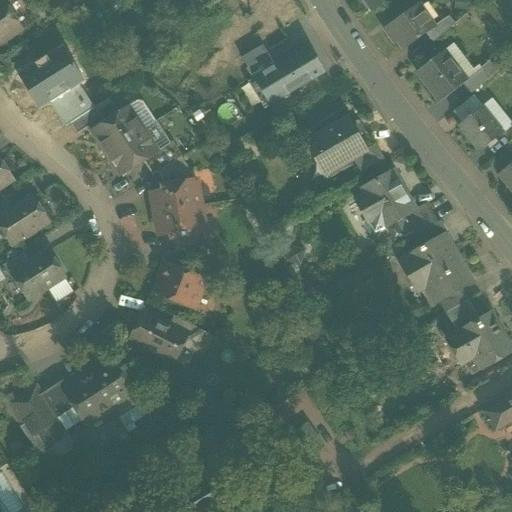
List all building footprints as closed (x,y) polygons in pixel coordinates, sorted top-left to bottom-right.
[(360,0),(370,13),(388,0),(360,0)] [(3,1),(0,2),(0,44),(21,31),(3,2),(3,1)] [(415,6),(382,30),(393,45),(397,42),(403,51),(424,35),(432,29),(432,28),(415,6)] [(446,18),(432,28),(432,29),(424,35),(432,44),(454,26),(446,18)] [(308,47),(253,80),(269,107),(324,74),(308,47)] [(444,52),(415,74),(438,104),(463,86),(466,83),(466,82),(444,52)] [(490,62),(480,69),(488,79),(498,71),(490,62)] [(480,69),(466,82),(466,83),(463,86),(470,94),(488,79),(480,69)] [(104,123),(90,132),(105,155),(143,130),(128,107),(104,123)] [(481,107),(456,127),(477,154),(502,134),(481,107)] [(94,108),(70,124),(77,135),(87,128),(90,132),(104,123),(94,108)] [(366,151),(348,119),(304,144),(315,163),(324,157),(332,172),(352,160),(367,152),(366,151)] [(143,130),(105,155),(119,177),(143,162),(157,153),(143,130)] [(152,176),(157,174),(181,159),(171,144),(157,153),(143,162),(152,176)] [(375,146),(366,151),(367,152),(352,160),(360,174),(383,160),(375,146)] [(181,159),(157,174),(165,186),(190,182),(188,169),(181,159)] [(0,189),(13,181),(0,161),(0,189)] [(511,163),(496,177),(511,197),(511,163)] [(414,211),(391,172),(361,189),(365,195),(354,201),(374,235),(396,223),(405,237),(413,233),(404,218),(415,212),(414,211)] [(165,186),(161,187),(162,191),(151,193),(155,215),(200,207),(195,181),(190,182),(165,186)] [(14,208),(0,217),(0,228),(11,247),(49,223),(32,197),(14,208)] [(8,198),(0,203),(0,217),(14,208),(8,198)] [(437,224),(426,204),(414,211),(415,212),(404,218),(413,233),(415,237),(437,224)] [(200,207),(155,215),(159,237),(169,235),(170,240),(174,239),(199,235),(205,234),(200,207)] [(437,224),(415,237),(422,249),(440,238),(441,239),(448,235),(440,222),(437,224)] [(199,235),(174,239),(173,254),(191,262),(202,247),(199,235)] [(441,239),(440,238),(422,249),(406,258),(397,264),(408,282),(422,274),(428,284),(423,287),(434,305),(438,303),(461,290),(472,283),(461,265),(457,267),(441,239)] [(30,264),(11,276),(27,302),(64,278),(48,252),(30,264)] [(173,254),(167,252),(162,264),(166,265),(166,264),(186,273),(191,262),(173,254)] [(23,254),(0,268),(0,272),(5,280),(11,276),(30,264),(23,254)] [(186,273),(166,264),(166,265),(154,294),(190,309),(195,296),(198,298),(205,280),(186,273)] [(461,290),(438,303),(445,314),(467,301),(461,290)] [(467,301),(445,314),(456,333),(478,320),(467,301)] [(511,352),(511,351),(490,314),(478,320),(456,333),(448,338),(460,358),(471,352),(482,370),(511,352)] [(168,328),(144,316),(138,329),(136,328),(130,339),(131,344),(141,349),(142,347),(174,364),(186,340),(187,338),(168,328)] [(204,333),(173,317),(168,328),(187,338),(186,340),(197,345),(204,333)] [(100,369),(97,368),(72,384),(72,388),(79,399),(74,402),(73,407),(82,420),(87,421),(95,416),(99,417),(110,410),(111,412),(118,413),(134,403),(135,396),(115,365),(109,364),(100,369)] [(41,394),(40,395),(56,420),(66,414),(67,410),(65,407),(69,404),(71,395),(62,381),(41,394)] [(40,395),(41,394),(36,387),(9,405),(22,426),(23,426),(40,452),(66,435),(56,420),(40,395)] [(511,392),(506,396),(508,400),(484,414),(495,432),(511,421),(511,392)] [(286,440),(302,463),(324,448),(308,425),(286,440)] [(286,440),(269,451),(285,474),(302,463),(286,440)] [(0,510),(1,511),(35,511),(8,466),(0,470),(0,510)] [(220,511),(211,494),(192,505),(195,511),(220,511)]
